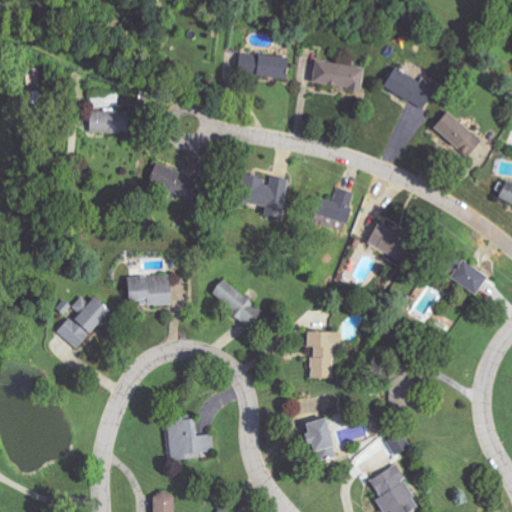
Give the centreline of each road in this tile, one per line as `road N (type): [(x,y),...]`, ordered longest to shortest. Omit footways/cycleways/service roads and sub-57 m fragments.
road 1 (residential): [(103,511),(116,406),(161,354),(200,351),(235,373),(249,400),(263,480),(286,511),(502,466),(482,418),(484,379),(511,330)]
road 2 (residential): [(181,134),(334,153),(402,179),(511,250)]
